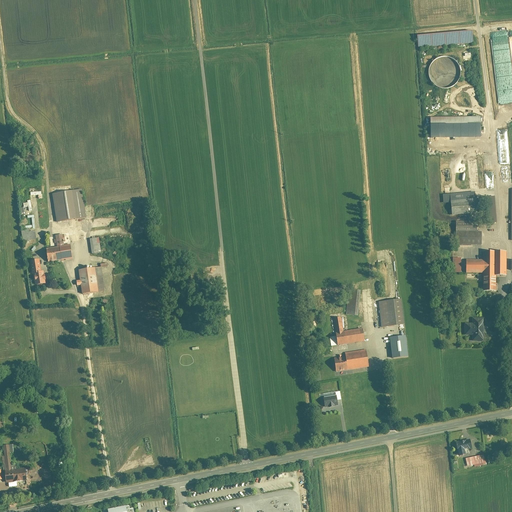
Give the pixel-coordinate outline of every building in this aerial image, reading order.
[(470,30),(416,35),(418,47),(471,43),(470,30)] [(449,58),(438,57),(436,74),(444,75),(444,69),(448,69),(448,65),(449,58)] [(479,117),(430,117),(430,137),(479,137),(479,117)] [(81,190),(53,194),(57,221),(85,217),(81,190)] [(474,192),(449,194),(449,203),(450,215),(475,213),(474,192)] [(496,223),(494,196),(482,197),(484,224),(496,223)] [(455,232),(476,232),(476,222),(455,222),(455,232)] [(19,230),(22,241),(34,239),(33,230),(28,231),(27,228),(19,230)] [(476,232),(455,232),(455,244),(480,244),(480,232),(476,232)] [(55,235),(57,247),(63,246),(62,234),(55,235)] [(97,237),(87,239),(90,254),(100,252),(97,237)] [(57,247),(45,249),(47,262),(72,258),(70,245),(63,246),(57,247)] [(493,251),(482,251),(482,260),(482,273),(482,291),(495,291),(495,276),(493,276),(493,251)] [(505,276),(505,251),(493,251),(493,276),(495,276),(505,276)] [(38,259),(29,260),(31,273),(33,273),(33,276),(32,277),(32,280),(34,280),(34,285),(45,283),(43,271),(40,271),(38,259)] [(482,260),(465,260),(465,273),(482,273),(482,260)] [(93,268),(97,292),(103,291),(100,267),(93,268)] [(93,268),(77,270),(79,280),(76,281),(76,285),(79,285),(81,294),(97,292),(93,268)] [(349,289),(346,314),(356,315),(359,291),(349,289)] [(404,324),(400,299),(379,302),(382,327),(404,324)] [(335,333),(343,332),(341,317),(333,319),(335,333)] [(483,341),(483,317),(472,317),(472,323),(472,335),(472,341),(483,341)] [(335,336),(337,344),(364,340),(362,329),(343,332),(335,333),(335,336)] [(405,336),(389,338),(391,358),(407,356),(405,336)] [(369,368),(366,350),(330,357),(333,374),(369,368)] [(336,395),(323,397),(325,407),(337,405),(336,395)] [(469,439),(455,442),(458,455),(464,454),(463,449),(471,448),(469,439)] [(483,455),(465,459),(467,466),(474,465),(475,467),(485,464),(483,455)] [(10,470),(4,471),(6,483),(26,481),(25,468),(14,470),(10,470)] [(166,499),(148,502),(149,508),(167,506),(166,499)]
